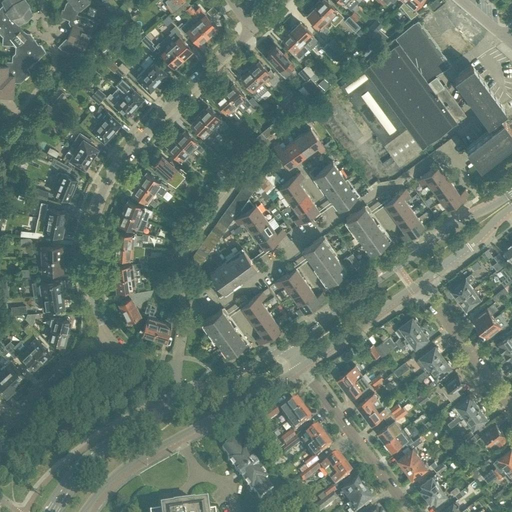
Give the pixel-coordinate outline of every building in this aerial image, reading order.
[(0,95),(13,96),(13,82),(20,82),(30,73),(27,68),(33,62),(34,63),(46,51),(40,44),(38,44),(30,33),(27,32),(26,33),(21,28),(20,24),(21,23),(23,22),(29,18),(31,16),(33,14),(29,7),(30,6),(26,0),(3,0),(2,1),(3,4),(0,7),(0,33),(2,36),(2,44),(12,45),(14,43),(16,45),(15,46),(15,53),(12,55),(12,61),(2,61),(1,65),(0,64),(0,95)] [(69,20),(70,21),(73,13),(77,14),(79,10),(78,9),(88,0),(69,0),(66,2),(64,9),(62,8),(59,16),(69,20)] [(119,5),(115,0),(102,0),(111,11),(119,5)] [(174,10),(178,8),(182,4),(179,0),(166,0),(165,1),(173,12),(174,10)] [(178,8),(181,12),(184,9),(185,10),(190,5),(191,5),(186,0),(182,4),(178,8)] [(326,0),(322,0),(315,7),(328,19),(330,21),(335,16),(339,20),(343,17),(338,13),(339,12),(326,0)] [(357,0),(340,0),(346,5),(350,9),(353,6),(358,1),(357,0)] [(404,0),(404,1),(401,4),(411,18),(414,16),(417,13),(414,8),(420,0),(404,0)] [(433,10),(444,0),(432,0),(428,4),(429,5),(433,10)] [(125,20),(129,17),(132,15),(123,3),(115,9),(123,21),(125,20)] [(185,10),(192,17),(208,35),(209,34),(210,35),(215,31),(213,30),(217,27),(199,7),(195,11),(190,5),(185,10)] [(325,25),(330,21),(328,19),(315,7),(307,15),(321,30),(322,29),(326,33),(329,30),(325,26),(325,25)] [(349,16),(355,21),(359,17),(353,11),(349,16)] [(82,16),(77,14),(73,13),(70,21),(69,20),(68,22),(70,25),(72,26),(69,34),(66,42),(63,40),(58,46),(61,49),(72,54),(74,51),(81,53),(84,46),(86,46),(92,29),(94,30),(97,22),(88,18),(82,16)] [(162,21),(166,25),(173,20),(168,15),(162,21)] [(360,26),(349,16),(344,20),(355,31),(360,26)] [(199,43),(202,39),(203,41),(208,37),(207,36),(208,35),(192,17),(184,24),(183,23),(178,26),(185,33),(188,30),(199,43)] [(383,25),(377,19),(365,31),(371,37),(383,25)] [(450,65),(417,20),(414,22),(413,22),(378,51),(366,60),(369,63),(340,85),(399,164),(465,114),(436,75),(450,65)] [(291,30),(303,43),(308,38),(310,40),(311,40),(315,44),(318,41),(314,37),(314,36),(300,22),(291,30)] [(173,30),(177,34),(177,33),(180,37),(183,34),(175,26),(172,29),(173,30)] [(173,30),(164,38),(182,57),(184,56),(185,57),(189,54),(188,52),(191,49),(180,37),(177,33),(177,34),(173,30)] [(299,60),(304,54),(302,52),(307,47),(303,43),(291,30),(283,38),(292,48),(290,51),(299,60)] [(141,39),(152,51),(156,48),(153,45),(154,43),(145,34),(141,39)] [(95,37),(93,41),(102,50),(104,48),(102,47),(106,42),(103,39),(102,41),(95,37)] [(174,65),(177,62),(178,64),(183,60),(181,58),(182,57),(164,38),(156,46),(174,65)] [(343,49),(332,38),(327,43),(337,54),(343,49)] [(138,46),(146,53),(150,49),(142,41),(138,46)] [(331,56),(335,52),(327,44),(323,47),(331,56)] [(293,66),(287,60),(288,59),(276,46),(267,54),(279,67),(282,64),(288,70),(293,66)] [(125,73),(119,66),(118,66),(106,54),(101,59),(114,72),(115,70),(121,77),(125,73)] [(140,64),(144,68),(145,68),(158,81),(160,82),(166,76),(164,75),(166,72),(153,59),(152,60),(148,55),(140,64)] [(268,71),(259,61),(250,69),(261,82),(266,77),(272,84),(279,79),(270,69),(268,71)] [(79,68),(85,73),(89,68),(83,62),(79,68)] [(119,66),(125,73),(129,69),(122,63),(119,66)] [(302,68),(310,77),(315,82),(322,75),(316,68),(313,71),(307,64),(302,68)] [(488,122),(491,120),(494,125),(466,147),(480,165),(511,139),(511,130),(499,113),(503,110),(470,66),(459,74),(454,77),(488,122)] [(150,90),(152,87),(154,89),(160,82),(158,81),(145,68),(144,68),(136,76),(150,90)] [(310,77),(302,68),(298,72),(305,80),(306,81),(310,77)] [(250,69),(241,76),(254,92),(252,94),(258,100),(262,96),(261,95),(268,89),(261,82),(250,69)] [(119,86),(117,89),(121,93),(135,106),(137,107),(142,101),(141,100),(143,97),(121,77),(120,78),(116,83),(119,86)] [(310,77),(306,81),(305,80),(301,84),(311,95),(319,87),(315,82),(310,77)] [(61,86),(65,90),(70,85),(65,81),(61,86)] [(233,83),(224,91),(236,104),(239,101),(241,103),(243,101),(247,106),(250,103),(248,101),(248,100),(246,99),(247,98),(233,83)] [(65,93),(59,88),(49,99),(55,105),(65,93)] [(98,88),(94,92),(102,100),(106,95),(98,88)] [(127,115),(129,112),(131,113),(137,107),(135,106),(121,93),(117,89),(112,94),(110,93),(107,96),(127,115)] [(216,99),(223,108),(221,109),(234,122),(239,117),(233,111),(238,106),(236,104),(224,91),(216,99)] [(102,100),(94,92),(90,97),(98,104),(102,100)] [(296,95),(285,105),(290,111),(302,101),(296,95)] [(252,96),(248,100),(248,101),(250,103),(255,108),(259,104),(252,96)] [(55,120),(60,113),(46,102),(41,109),(55,120)] [(98,109),(94,114),(98,119),(112,131),(114,132),(119,127),(117,125),(120,122),(106,110),(100,104),(98,106),(98,109)] [(200,114),(212,126),(217,122),(219,124),(219,123),(223,128),(226,125),(222,120),(208,106),(200,114)] [(99,140),(101,137),(104,140),(106,138),(108,139),(114,132),(112,131),(98,119),(94,114),(93,115),(90,112),(79,124),(99,140)] [(212,126),(200,114),(191,123),(202,134),(200,136),(208,144),(210,141),(213,138),(213,137),(218,133),(212,126)] [(279,127),(283,123),(277,116),(273,119),(279,127)] [(317,147),(322,143),(311,128),(302,134),(313,149),(317,147)] [(185,130),(176,139),(189,151),(192,147),(194,149),(196,148),(200,152),(204,148),(185,130)] [(80,133),(72,145),(77,149),(91,158),(93,159),(97,153),(95,152),(98,148),(92,145),(94,142),(91,140),(80,133)] [(265,137),(261,133),(257,137),(260,141),(265,137)] [(305,155),(313,149),(302,134),(294,139),(305,155)] [(266,145),(271,142),(267,137),(262,140),(266,145)] [(168,148),(183,161),(187,166),(191,162),(186,158),(188,156),(186,154),(189,151),(176,139),(168,148)] [(286,145),(297,161),(305,155),(294,139),(286,145)] [(84,168),(87,164),(89,165),(93,159),(91,158),(77,149),(72,145),(65,155),(68,157),(84,168)] [(286,145),(282,148),(277,151),(288,167),(297,161),(286,145)] [(47,152),(56,157),(59,152),(50,147),(47,152)] [(13,163),(20,166),(24,155),(17,152),(13,163)] [(165,178),(167,180),(175,187),(185,176),(177,168),(176,169),(162,156),(153,165),(166,177),(165,178)] [(386,167),(395,160),(391,156),(383,162),(386,167)] [(70,175),(68,174),(71,167),(53,157),(50,163),(62,172),(53,192),(68,199),(78,176),(71,173),(70,175)] [(314,174),(315,175),(320,182),(339,169),(333,161),(324,167),(319,171),(314,174)] [(429,184),(445,173),(439,164),(423,176),(426,181),(429,184)] [(259,183),(255,188),(261,194),(266,200),(270,197),(266,192),(277,182),(280,178),(278,176),(271,168),(268,172),(262,179),(259,183)] [(339,169),(320,182),(326,191),(345,178),(339,169)] [(218,171),(215,175),(221,180),(224,176),(218,171)] [(139,182),(153,192),(161,197),(168,187),(147,172),(139,182)] [(435,192),(451,181),(445,173),(429,184),(435,192)] [(246,180),(245,181),(255,188),(258,183),(251,177),(249,176),(246,180)] [(301,184),(298,181),(295,176),(279,187),(285,195),(301,184)] [(332,199),(351,186),(345,178),(326,191),(332,199)] [(245,181),(242,185),(251,192),(255,188),(245,181)] [(441,201),(457,189),(451,181),(435,192),(441,201)] [(149,197),(153,192),(139,182),(132,191),(149,203),(149,202),(154,206),(157,202),(149,197)] [(212,194),(215,190),(206,183),(203,187),(212,194)] [(301,184),(285,195),(291,204),(307,192),(301,184)] [(248,197),(251,192),(242,185),(239,190),(248,197)] [(351,186),(332,199),(338,208),(357,195),(351,186)] [(46,199),(49,191),(35,187),(33,195),(35,196),(46,199)] [(390,212),(406,200),(404,197),(409,193),(405,188),(392,198),(389,200),(384,203),(390,212)] [(457,189),(441,201),(447,209),(463,198),(459,193),(457,189)] [(236,194),(245,201),(248,198),(248,197),(239,190),(236,194)] [(19,191),(17,198),(33,203),(35,196),(33,195),(19,191)] [(307,192),(291,204),(297,212),(313,201),(307,192)] [(242,205),(245,201),(236,194),(233,198),(242,205)] [(233,198),(229,203),(239,210),(240,208),(242,205),(233,198)] [(253,206),(248,198),(245,201),(242,205),(240,208),(244,213),(240,215),(244,220),(246,223),(262,212),(256,204),(253,206)] [(124,211),(139,217),(141,212),(144,213),(144,212),(151,214),(152,210),(147,208),(147,207),(128,200),(124,211)] [(406,200),(390,212),(396,220),(412,209),(406,200)] [(314,213),(319,210),(313,201),(297,212),(299,216),(294,220),(297,225),(311,215),(314,213)] [(39,218),(66,223),(67,216),(65,216),(66,211),(47,207),(48,203),(42,202),(39,218)] [(236,214),(239,210),(229,203),(226,207),(235,214),(236,214)] [(370,252),(379,245),(384,242),(388,238),(365,205),(346,219),(370,252)] [(233,219),(236,214),(235,214),(226,207),(223,212),(232,218),(233,219)] [(402,229),(418,217),(412,209),(396,220),(402,229)] [(139,217),(124,211),(119,222),(138,230),(138,229),(142,231),(143,227),(144,228),(146,223),(145,223),(146,220),(139,217)] [(229,223),(233,219),(232,218),(223,212),(220,216),(229,223)] [(262,212),(246,223),(252,232),(268,220),(262,212)] [(190,225),(194,221),(183,213),(180,218),(190,225)] [(226,227),(229,223),(220,216),(217,221),(226,227)] [(22,229),(35,230),(38,218),(31,217),(29,227),(23,226),(22,229)] [(44,232),(44,231),(61,234),(62,230),(64,230),(66,223),(39,218),(38,217),(38,218),(35,230),(44,232)] [(405,232),(408,237),(424,226),(418,217),(402,229),(405,232)] [(268,220),(252,232),(258,240),(274,229),(268,220)] [(223,232),(226,227),(217,221),(214,225),(223,232)] [(220,236),(223,232),(214,225),(210,229),(220,236)] [(217,241),(220,236),(210,229),(207,234),(217,241)] [(280,237),(276,232),(274,229),(258,240),(264,248),(264,249),(269,245),(272,243),(280,237)] [(147,240),(148,234),(143,233),(142,235),(136,234),(136,233),(116,232),(115,244),(133,245),(141,246),(142,239),(147,240)] [(214,245),(217,241),(207,234),(204,238),(213,245),(214,245)] [(318,269),(327,282),(328,282),(333,279),(346,269),(322,236),(304,249),(318,269)] [(210,249),(214,245),(213,245),(204,238),(201,243),(210,249)] [(207,254),(210,249),(201,243),(198,247),(207,254)] [(40,257),(62,257),(61,245),(50,245),(49,244),(42,244),(42,245),(40,245),(40,257)] [(132,252),(133,245),(115,244),(114,256),(135,258),(135,257),(141,257),(141,253),(135,253),(135,252),(132,252)] [(204,258),(207,254),(198,247),(195,251),(204,258)] [(223,290),(256,267),(243,248),(210,272),(216,281),(219,286),(223,290)] [(201,263),(204,258),(195,251),(191,256),(201,263)] [(347,257),(351,263),(356,260),(352,253),(347,257)] [(497,271),(502,267),(507,263),(500,253),(494,257),(498,261),(493,265),(497,271)] [(191,256),(188,261),(197,267),(201,263),(191,256)] [(62,257),(40,257),(41,270),(43,270),(43,271),(50,271),(50,270),(62,270),(62,257)] [(141,267),(140,263),(135,264),(135,263),(114,266),(116,278),(140,275),(139,267),(141,267)] [(511,273),(506,266),(503,269),(508,276),(506,278),(501,281),(505,286),(511,281),(511,273)] [(294,281),(302,276),(296,267),(291,271),(288,273),(280,278),(284,283),(286,287),(294,281)] [(178,279),(174,271),(170,273),(174,281),(178,279)] [(459,299),(474,288),(470,282),(475,278),(471,274),(452,289),(455,293),(455,297),(459,299),(459,298),(459,299)] [(141,281),(140,275),(116,278),(117,289),(138,287),(138,286),(143,285),(143,281),(141,281)] [(294,281),(286,287),(292,295),(308,284),(302,276),(294,281)] [(63,293),(61,279),(42,282),(42,281),(33,282),(35,296),(44,295),(63,293)] [(0,297),(9,296),(6,280),(0,280),(0,297)] [(304,299),(314,292),(308,284),(292,295),(298,303),(304,299)] [(496,301),(509,292),(505,287),(492,297),(496,301)] [(474,288),(459,299),(463,303),(462,303),(463,307),(466,308),(467,309),(481,298),(474,288)] [(129,320),(140,314),(135,304),(150,297),(153,289),(128,293),(129,298),(120,302),(129,320)] [(320,301),(316,296),(314,292),(304,299),(298,303),(304,312),(320,301)] [(44,295),(45,302),(42,302),(43,308),(58,307),(65,306),(63,293),(44,295)] [(263,303),(261,300),(257,295),(249,301),(246,303),(241,306),(247,315),(263,303)] [(480,328),(495,317),(492,314),(499,309),(494,302),(487,307),(488,308),(474,319),(480,328)] [(147,335),(154,337),(154,336),(159,319),(153,317),(154,314),(153,314),(155,308),(150,307),(151,304),(147,303),(145,312),(148,314),(143,332),(147,334),(147,335)] [(263,303),(247,315),(253,323),(269,312),(263,303)] [(26,312),(26,305),(11,306),(12,315),(22,314),(22,313),(26,312)] [(178,321),(181,308),(175,307),(173,314),(169,312),(167,318),(166,321),(159,319),(154,336),(154,337),(161,339),(161,338),(166,339),(172,320),(178,321)] [(203,321),(227,355),(241,345),(245,341),(222,308),(203,321)] [(259,331),(275,320),(269,312),(253,323),(259,331)] [(509,323),(501,313),(495,317),(480,328),(487,336),(501,326),(503,328),(509,323)] [(28,322),(32,326),(34,319),(32,318),(26,316),(25,319),(28,322)] [(51,328),(67,331),(70,320),(55,316),(55,317),(51,317),(50,322),(52,324),(51,328)] [(409,336),(421,327),(418,322),(418,320),(416,317),(414,318),(414,316),(401,326),(401,327),(397,330),(402,337),(406,333),(408,336),(409,336)] [(261,335),(265,340),(281,328),(275,320),(259,331),(261,335)] [(29,347),(42,361),(51,353),(35,336),(39,333),(32,326),(28,322),(24,326),(24,330),(27,333),(21,339),(29,347)] [(511,325),(511,327),(511,328),(509,331),(508,329),(503,333),(507,337),(498,343),(505,352),(511,346),(511,325)] [(416,347),(429,337),(428,336),(429,334),(427,331),(424,331),(421,327),(409,336),(408,336),(404,340),(407,344),(411,350),(416,347)] [(64,343),(67,331),(51,328),(49,334),(51,336),(51,337),(52,339),(52,340),(64,343)] [(21,339),(14,346),(10,341),(5,346),(4,346),(15,357),(18,353),(33,369),(33,370),(42,361),(29,347),(21,339)] [(0,351),(4,356),(9,351),(4,346),(5,346),(0,340),(0,351)] [(390,350),(387,345),(384,340),(376,346),(381,354),(382,356),(390,350)] [(374,359),(381,354),(376,346),(374,344),(367,349),(374,359)] [(429,367),(443,356),(436,346),(421,357),(417,361),(425,371),(429,367)] [(440,382),(448,376),(445,371),(451,367),(443,356),(429,367),(437,378),(430,383),(434,388),(438,384),(440,382)] [(3,371),(18,387),(23,382),(22,380),(26,377),(10,360),(6,364),(8,366),(3,371)] [(394,371),(397,376),(398,377),(410,368),(405,362),(394,371)] [(345,388),(355,379),(363,374),(356,365),(352,367),(338,378),(345,388)] [(12,392),(18,387),(3,371),(0,373),(0,387),(7,394),(11,390),(12,392)] [(428,375),(425,371),(417,377),(420,381),(428,375)] [(375,386),(378,384),(384,379),(380,373),(371,380),(375,386)] [(352,397),(366,386),(370,383),(363,374),(355,379),(345,388),(352,397)] [(451,401),(460,394),(456,389),(465,383),(458,374),(441,387),(451,401)] [(421,405),(430,398),(425,392),(416,398),(421,405)] [(463,392),(460,394),(451,401),(455,407),(452,409),(457,415),(455,417),(447,423),(451,427),(461,420),(465,417),(480,406),(471,394),(467,397),(463,392)] [(358,405),(365,414),(376,407),(381,403),(381,402),(378,398),(374,393),(373,394),(358,405)] [(289,420),(303,410),(296,400),(282,411),(289,420)] [(385,407),(381,402),(381,403),(376,407),(365,414),(372,424),(383,416),(386,419),(393,414),(400,409),(403,407),(400,403),(398,405),(390,410),(391,410),(389,411),(385,407)] [(398,419),(412,408),(408,403),(403,407),(400,409),(393,414),(386,419),(389,424),(378,432),(385,441),(401,429),(394,420),(397,418),(398,419)] [(480,406),(465,417),(461,420),(467,428),(471,424),(474,429),(489,418),(480,406)] [(268,422),(280,413),(275,407),(263,416),(268,422)] [(303,410),(289,420),(287,422),(294,431),(310,419),(303,410)] [(425,423),(428,428),(433,424),(430,419),(425,423)] [(474,435),(468,440),(471,444),(481,437),(484,442),(487,440),(491,445),(496,442),(499,447),(507,440),(504,436),(504,435),(496,425),(483,435),(480,431),(474,435)] [(68,440),(75,434),(69,427),(62,434),(68,440)] [(307,449),(310,447),(313,445),(323,437),(316,427),(300,440),(307,449)] [(405,444),(412,439),(411,438),(403,428),(401,429),(385,441),(392,451),(403,442),(405,444)] [(474,435),(471,431),(463,437),(466,441),(468,440),(474,435)] [(286,446),(296,439),(291,432),(281,439),(286,446)] [(406,468),(420,458),(416,452),(418,451),(415,447),(420,443),(426,439),(422,435),(417,439),(408,445),(411,449),(398,459),(406,468)] [(313,445),(310,447),(317,456),(331,446),(323,437),(313,445)] [(242,449),(234,439),(222,448),(229,458),(228,459),(251,491),(253,489),(260,499),(273,489),(265,479),(267,478),(243,448),(242,449)] [(285,454),(299,443),(296,439),(286,446),(281,450),(285,454)] [(497,476),(507,468),(511,464),(511,447),(493,462),(497,466),(493,469),(492,468),(483,475),(488,482),(497,476)] [(271,454),(266,448),(262,451),(267,458),(271,454)] [(328,477),(344,464),(337,455),(321,467),(328,477)] [(301,474),(306,470),(317,462),(314,457),(302,465),(303,467),(298,470),(301,474)] [(420,458),(406,468),(413,478),(429,466),(426,462),(424,463),(420,458)] [(442,470),(447,467),(443,462),(437,466),(433,469),(436,473),(441,469),(442,470)] [(323,494),(327,499),(334,494),(344,486),(340,482),(351,473),(344,464),(328,477),(335,486),(333,487),(332,487),(323,494)] [(511,480),(511,464),(507,468),(497,476),(500,479),(505,475),(511,482),(511,480)] [(303,475),(307,480),(319,470),(315,465),(303,475)] [(477,468),(471,473),(475,479),(478,477),(479,471),(477,468)] [(426,496),(439,485),(436,481),(438,479),(434,474),(422,484),(424,487),(421,489),(422,490),(422,492),(423,494),(425,494),(426,496)] [(292,493),(298,489),(293,482),(287,486),(292,493)] [(349,503),(364,492),(357,482),(339,495),(343,501),(346,499),(349,503)] [(439,485),(426,496),(427,497),(426,498),(429,501),(430,501),(431,502),(434,500),(436,503),(449,493),(445,489),(443,490),(439,485)] [(454,496),(455,495),(460,491),(457,487),(451,491),(454,496)] [(364,492),(349,503),(352,508),(350,509),(352,511),(357,511),(372,501),(364,492)] [(333,494),(314,509),(312,506),(305,511),(306,511),(320,511),(333,503),(332,502),(337,498),(333,494)] [(321,503),(327,499),(323,494),(318,498),(321,503)] [(460,511),(461,511),(457,507),(459,505),(456,501),(441,511),(460,511)]
